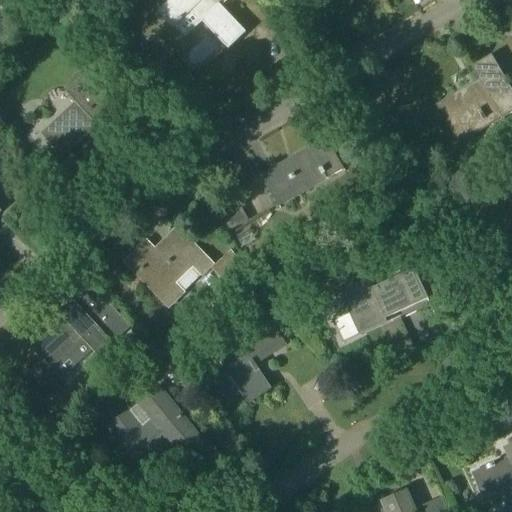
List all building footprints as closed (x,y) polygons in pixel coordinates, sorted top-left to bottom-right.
[(111,26),(128,11),(119,0),(109,0),(97,10),(111,26)] [(177,29),(194,13),(227,47),(243,32),(217,4),(221,0),(169,0),(158,11),(172,26),(173,25),(177,29)] [(467,88),(438,106),(460,143),(511,112),(511,91),(491,56),(471,68),(482,85),(470,92),(467,88)] [(42,134),(45,137),(63,156),(66,152),(69,150),(96,124),(99,128),(118,110),(85,73),(65,92),(75,103),(42,134)] [(344,170),(335,156),(326,139),(309,148),(309,149),(293,157),(295,161),(278,171),(276,167),(260,176),(278,207),(344,170)] [(216,205),(229,230),(248,221),(234,195),(216,205)] [(421,219),(437,263),(466,253),(449,208),(421,219)] [(181,295),(201,275),(211,265),(177,229),(176,230),(177,232),(169,240),(168,238),(153,253),(145,245),(147,244),(146,243),(126,263),(168,308),(181,295)] [(230,251),(212,270),(237,296),(250,283),(234,255),(230,251)] [(267,274),(261,262),(251,266),(257,279),(267,274)] [(413,269),(399,275),(371,288),(361,268),(328,283),(343,316),(349,314),(360,337),(361,337),(360,334),(380,325),(378,321),(413,305),(427,299),(413,269)] [(301,303),(284,272),(269,279),(286,311),(301,303)] [(31,348),(44,362),(42,364),(46,367),(47,366),(54,373),(55,375),(56,376),(58,375),(53,370),(84,341),(99,356),(113,343),(72,300),(58,313),(66,321),(58,328),(56,325),(31,348)] [(113,336),(127,323),(113,308),(99,321),(113,336)] [(241,323),(248,333),(217,353),(249,401),(269,388),(258,371),(259,370),(253,361),(268,351),(270,354),(284,345),(267,320),(261,310),(241,323)] [(178,357),(165,364),(178,385),(190,378),(178,357)] [(131,410),(123,416),(108,429),(141,470),(152,461),(153,462),(159,457),(159,456),(164,452),(163,450),(172,444),(180,454),(181,453),(179,450),(195,437),(197,439),(198,439),(157,387),(138,402),(140,404),(132,411),(131,410)] [(77,445),(88,435),(80,426),(69,436),(77,445)] [(493,464),(486,468),(474,474),(487,503),(511,491),(511,446),(506,449),(510,458),(494,465),(493,464)] [(413,511),(405,493),(383,502),(387,511),(384,511),(413,511)]
